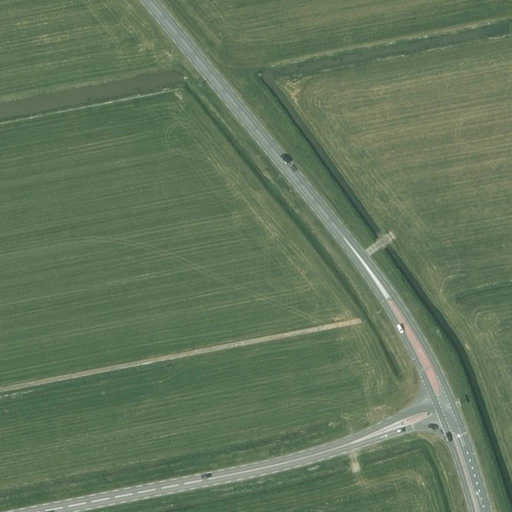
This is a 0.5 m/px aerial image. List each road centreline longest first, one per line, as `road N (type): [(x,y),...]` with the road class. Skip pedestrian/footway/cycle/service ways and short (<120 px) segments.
road 1 (tertiary): [(344,445),(40,511)]
road 2 (primary): [(344,239),(148,0)]
road 3 (primary): [(453,404),(405,313),(344,239)]
road 4 (primary): [(344,239),(435,404)]
